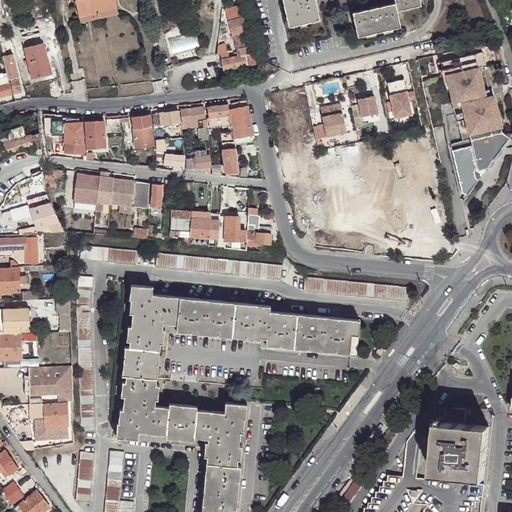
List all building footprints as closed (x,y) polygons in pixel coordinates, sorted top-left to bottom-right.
[(98,8),(95,0),(74,0),(79,13),(98,8)] [(95,0),(98,8),(116,4),(115,0),(95,0)] [(283,0),(289,26),(320,19),(315,0),(283,0)] [(394,0),(395,3),(397,9),(421,4),(419,0),(394,0)] [(400,26),(397,9),(395,3),(352,12),(358,36),(400,26)] [(116,4),(98,8),(99,14),(118,9),(116,4)] [(235,18),(242,17),(240,5),(232,6),(235,18)] [(98,8),(79,13),(81,19),(99,14),(98,8)] [(240,33),(246,31),(242,17),(235,18),(228,20),(232,35),(240,33)] [(31,78),(42,74),(39,62),(46,61),(47,60),(42,40),(39,31),(21,35),(24,47),(28,63),(31,78)] [(243,48),(250,47),(246,31),(240,33),(243,48)] [(240,49),(243,48),(240,33),(232,35),(238,56),(241,56),(240,49)] [(224,42),(216,44),(219,55),(227,53),(224,42)] [(24,64),(28,63),(24,47),(19,48),(24,64)] [(255,64),(250,47),(243,48),(240,49),(241,56),(238,56),(222,59),(224,70),(240,67),(247,65),(255,64)] [(259,64),(255,47),(250,47),(255,64),(259,64)] [(1,55),(8,78),(14,92),(21,90),(14,66),(11,53),(1,55)] [(470,141),(501,134),(493,97),(491,98),(484,99),(483,91),(478,70),(486,68),(483,53),(440,63),(442,71),(446,70),(447,77),(462,142),(451,144),(449,147),(451,152),(471,147),(470,141)] [(39,62),(42,74),(49,73),(46,61),(39,62)] [(440,78),(447,77),(446,70),(442,71),(440,63),(437,63),(440,78)] [(7,82),(0,84),(0,95),(10,92),(7,82)] [(405,90),(388,94),(393,117),(410,113),(405,90)] [(356,98),(360,116),(377,112),(373,95),(356,98)] [(232,109),(247,106),(246,100),(231,103),(232,109)] [(189,110),(188,105),(179,106),(181,122),(179,122),(180,129),(196,128),(205,126),(203,108),(189,110)] [(228,115),(227,105),(207,107),(208,117),(224,115),(228,115)] [(251,127),(247,106),(232,109),(230,109),(234,130),(251,127)] [(360,116),(359,108),(351,110),(354,124),(362,123),(360,116)] [(159,113),(161,125),(178,122),(177,111),(159,113)] [(341,111),(321,115),(325,136),(345,132),(341,111)] [(36,129),(33,115),(19,118),(21,125),(23,133),(28,131),(36,129)] [(150,115),(131,117),(133,149),(153,147),(150,115)] [(221,134),(232,133),(229,120),(228,115),(224,115),(224,122),(219,124),(221,134)] [(119,118),(119,120),(121,132),(129,131),(127,118),(119,118)] [(86,136),(87,148),(91,148),(106,146),(105,141),(105,135),(103,120),(85,121),(85,129),(86,136)] [(108,137),(121,135),(121,132),(119,120),(106,121),(107,136),(107,137),(108,137)] [(64,129),(64,122),(64,121),(63,121),(51,122),(51,125),(51,135),(63,135),(64,129)] [(83,128),(82,121),(66,122),(64,122),(64,129),(63,135),(64,142),(65,143),(66,135),(82,136),(83,143),(84,135),(84,133),(83,128)] [(24,137),(23,133),(21,125),(0,131),(0,144),(0,145),(24,137)] [(208,136),(207,126),(205,126),(196,128),(197,137),(208,136)] [(252,136),(251,127),(234,130),(236,139),(252,136)] [(41,150),(40,133),(39,133),(31,135),(30,135),(33,145),(34,150),(41,150)] [(223,150),(236,148),(232,133),(221,134),(223,150)] [(459,193),(459,194),(461,195),(464,196),(466,194),(476,181),(475,179),(473,172),(486,169),(509,140),(501,134),(470,141),(471,147),(451,152),(459,193)] [(33,145),(30,135),(24,137),(0,145),(3,155),(33,145)] [(66,135),(65,143),(64,153),(82,154),(83,154),(83,143),(82,136),(66,135)] [(403,188),(433,181),(427,150),(418,152),(416,142),(394,147),(403,188)] [(306,180),(347,176),(345,164),(358,163),(356,146),(317,150),(319,164),(304,166),(306,180)] [(239,170),(239,168),(236,148),(223,150),(226,173),(239,170)] [(195,158),(208,157),(207,149),(194,150),(194,152),(195,158)] [(186,158),(186,160),(195,158),(194,152),(185,153),(186,158)] [(171,158),(171,157),(172,155),(160,154),(158,154),(158,157),(157,164),(171,165),(171,161),(171,158)] [(184,158),(171,157),(171,158),(171,161),(171,165),(183,167),(183,164),(183,162),(184,158)] [(196,166),(196,168),(200,168),(209,167),(208,157),(195,158),(196,166)] [(185,165),(185,172),(196,174),(196,168),(196,166),(195,158),(186,160),(186,163),(185,165)] [(240,179),(248,180),(246,167),(239,168),(239,170),(240,179)] [(64,183),(65,173),(44,170),(44,172),(46,186),(55,186),(56,182),(64,183)] [(46,186),(44,172),(29,178),(36,192),(38,197),(45,195),(47,194),(46,186)] [(76,175),(74,202),(97,205),(97,202),(98,195),(99,177),(76,175)] [(110,204),(113,179),(104,178),(99,177),(98,195),(97,202),(110,204)] [(133,182),(113,179),(110,204),(131,206),(133,182)] [(149,184),(136,183),(134,207),(147,208),(149,184)] [(161,186),(151,186),(151,207),(160,207),(161,186)] [(47,202),(45,195),(38,197),(40,205),(47,202)] [(5,199),(1,205),(0,205),(0,210),(10,208),(8,202),(5,199)] [(47,218),(51,229),(62,228),(49,201),(47,202),(40,205),(43,215),(46,215),(47,218)] [(131,206),(110,204),(109,212),(130,215),(131,206)] [(29,208),(33,219),(41,216),(43,215),(40,205),(29,208)] [(257,209),(248,208),(246,233),(252,233),(253,216),(256,216),(257,209)] [(0,213),(4,226),(13,223),(9,211),(0,213)] [(173,212),(172,218),(189,220),(188,213),(173,212)] [(36,232),(52,231),(51,229),(47,218),(42,220),(41,216),(33,219),(34,226),(36,232)] [(226,217),(226,219),(226,230),(239,231),(240,218),(226,217)] [(189,220),(172,218),(171,229),(188,231),(189,220)] [(226,219),(219,218),(219,221),(218,235),(222,235),(224,235),(225,230),(226,230),(226,219)] [(208,237),(210,220),(207,220),(191,219),(190,238),(207,239),(208,237)] [(108,220),(107,227),(116,228),(117,221),(108,220)] [(219,221),(210,220),(208,237),(218,238),(218,235),(219,221)] [(225,230),(224,235),(224,241),(244,242),(244,231),(239,231),(226,230),(225,230)] [(252,233),(246,233),(246,245),(256,246),(256,243),(262,243),(269,244),(270,234),(258,234),(254,233),(252,233)] [(0,237),(0,248),(12,248),(13,253),(16,258),(21,260),(26,260),(26,262),(37,262),(36,237),(34,237),(19,237),(0,237)] [(79,259),(134,266),(136,252),(81,246),(79,259)] [(280,267),(156,253),(154,267),(279,281),(280,267)] [(0,292),(18,291),(18,283),(18,275),(18,268),(5,268),(0,268),(0,292)] [(75,304),(89,305),(91,278),(78,276),(75,304)] [(303,293),(408,305),(409,290),(305,279),(303,293)] [(265,338),(267,311),(268,307),(244,304),(151,295),(152,286),(131,284),(127,313),(129,313),(128,326),(131,327),(129,347),(126,347),(123,375),(126,375),(124,396),(121,396),(119,409),(118,409),(116,437),(137,438),(138,431),(166,435),(166,438),(194,441),(194,438),(209,439),(209,443),(206,443),(204,456),(208,457),(204,494),(202,511),(235,511),(241,468),(238,467),(239,460),(242,460),(242,446),(240,445),(241,433),(244,433),(247,405),(226,403),(224,413),(197,411),(197,407),(169,404),(169,407),(154,405),(155,399),(158,399),(160,385),(156,384),(160,352),(163,352),(164,338),(161,338),(162,324),(176,325),(176,331),(257,340),(258,337),(265,338)] [(21,292),(21,300),(35,299),(35,291),(21,292)] [(69,331),(68,302),(58,302),(58,332),(69,331)] [(94,433),(89,305),(74,307),(80,433),(94,433)] [(3,309),(4,334),(20,333),(20,324),(28,323),(27,308),(3,309)] [(350,334),(356,336),(358,321),(267,311),(264,346),(348,355),(350,334)] [(0,359),(7,359),(21,359),(21,358),(20,339),(20,333),(4,334),(0,333),(0,359)] [(354,355),(356,336),(350,334),(348,355),(354,355)] [(21,359),(7,359),(7,367),(27,366),(28,366),(38,366),(37,357),(21,358),(21,359)] [(71,401),(69,364),(38,366),(28,366),(29,393),(58,392),(58,402),(67,401),(71,401)] [(58,402),(43,402),(43,419),(34,419),(34,440),(68,438),(67,401),(58,402)] [(435,421),(428,474),(482,480),(487,427),(435,421)] [(6,470),(10,476),(19,470),(5,450),(0,453),(0,474),(2,473),(6,470)] [(121,511),(123,501),(125,452),(112,452),(107,511),(121,511)] [(84,453),(79,499),(92,501),(98,453),(84,453)] [(482,480),(428,474),(412,473),(391,471),(390,477),(387,477),(387,482),(384,482),(383,488),(380,487),(379,493),(376,493),(375,498),(372,498),(371,503),(368,503),(367,509),(364,509),(363,511),(471,511),(472,509),(475,509),(476,504),(480,504),(482,480)] [(12,505),(25,496),(15,482),(2,490),(12,505)] [(35,491),(18,504),(23,511),(40,511),(47,507),(35,491)] [(135,511),(137,501),(123,501),(121,511),(135,511)]
